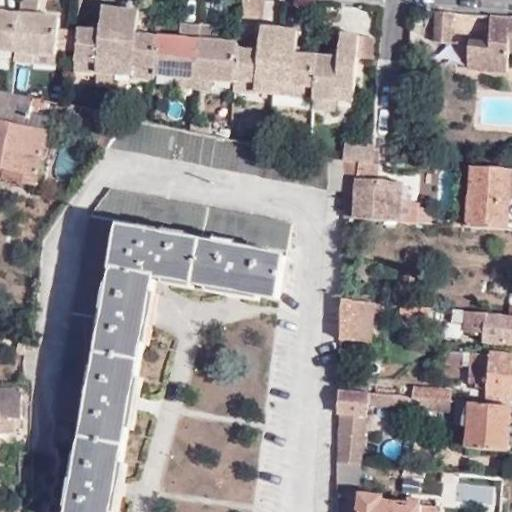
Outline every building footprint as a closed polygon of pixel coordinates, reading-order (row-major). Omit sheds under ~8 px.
[(0,0),(0,49),(18,51),(22,13),(1,12),(1,0),(0,0)] [(58,54),(59,48),(61,29),(61,17),(41,16),(41,2),(23,0),(22,0),(22,13),(18,51),(37,52),(58,54)] [(99,60),(118,62),(123,9),(104,7),(101,30),(82,28),(81,31),(80,50),(78,69),(98,71),(99,60)] [(136,75),(156,77),(156,73),(159,35),(139,33),(141,10),(123,9),(118,62),(136,64),(136,75)] [(451,13),(434,12),(432,42),(449,43),(451,13)] [(511,18),(487,16),(486,41),(465,40),(463,67),(503,71),(504,51),(505,38),(511,38),(511,18)] [(180,75),(197,76),(201,25),(184,24),(183,37),(159,35),(156,73),(180,75)] [(215,78),(236,79),(239,48),(240,42),(219,41),(220,27),(201,25),(197,76),(215,78)] [(260,81),(276,82),(281,28),(264,26),(262,50),(239,48),(236,79),(236,89),(258,91),(260,81)] [(294,94),(315,95),(319,55),(298,54),(300,30),(281,28),(276,82),(295,84),(294,94)] [(59,48),(69,49),(70,30),(61,29),(59,48)] [(70,30),(69,49),(80,50),(81,31),(70,30)] [(315,95),(314,107),(336,109),(337,98),(339,87),(357,90),(362,35),(344,34),(341,57),(319,55),(315,95)] [(36,62),(37,52),(18,51),(17,61),(36,62)] [(98,71),(117,73),(118,62),(99,60),(98,71)] [(118,62),(117,73),(136,75),(136,64),(118,62)] [(179,85),(196,87),(197,76),(180,75),(179,85)] [(197,76),(196,87),(214,89),(215,78),(197,76)] [(258,91),(276,92),(276,82),(260,81),(258,91)] [(276,82),(276,92),(294,94),(295,84),(276,82)] [(339,87),(337,98),(356,100),(357,90),(339,87)] [(0,168),(2,169),(0,177),(33,184),(46,130),(17,125),(19,115),(27,116),(31,99),(0,92),(0,168)] [(105,150),(108,148),(112,142),(117,116),(113,115),(90,110),(87,126),(107,130),(97,145),(105,150)] [(108,148),(327,193),(329,158),(310,154),(271,147),(192,131),(117,116),(112,142),(108,148)] [(347,145),(345,163),(372,156),(373,148),(347,145)] [(345,163),(343,196),(343,199),(353,200),(353,213),(352,220),(392,223),(395,182),(370,179),(355,179),(357,163),(345,163)] [(372,164),(357,163),(355,179),(370,179),(372,164)] [(466,220),(461,219),(461,227),(506,230),(509,201),(511,200),(511,170),(470,167),(466,220)] [(403,182),(395,182),(392,223),(400,223),(403,182)] [(291,225),(110,189),(89,216),(50,417),(84,423),(67,511),(110,511),(157,277),(276,301),(291,225)] [(353,213),(343,212),(343,219),(352,220),(353,213)] [(339,344),(368,346),(372,303),(340,300),(339,344)] [(429,309),(398,305),(397,319),(428,322),(429,309)] [(483,345),(511,347),(511,316),(453,311),(452,325),(465,326),(465,334),(484,335),(483,345)] [(1,389),(2,338),(0,337),(0,417),(20,419),(21,391),(1,389)] [(511,406),(511,356),(446,352),(444,368),(461,370),(473,371),(472,383),(488,385),(486,405),(511,406)] [(472,403),(486,405),(488,385),(472,383),(473,371),(461,370),(459,393),(452,391),(450,401),(472,403)] [(414,388),(413,397),(450,401),(452,391),(414,388)] [(360,465),(362,465),(368,403),(369,393),(337,391),(335,464),(360,465)] [(368,403),(386,405),(387,395),(369,393),(368,403)] [(386,405),(471,412),(472,403),(450,401),(413,397),(387,395),(386,405)] [(508,451),(511,411),(511,406),(486,405),(472,403),(471,412),(467,446),(508,451)] [(335,464),(334,488),(358,489),(360,465),(335,464)] [(420,511),(421,506),(406,504),(384,501),(385,498),(360,495),(358,511),(420,511)]
